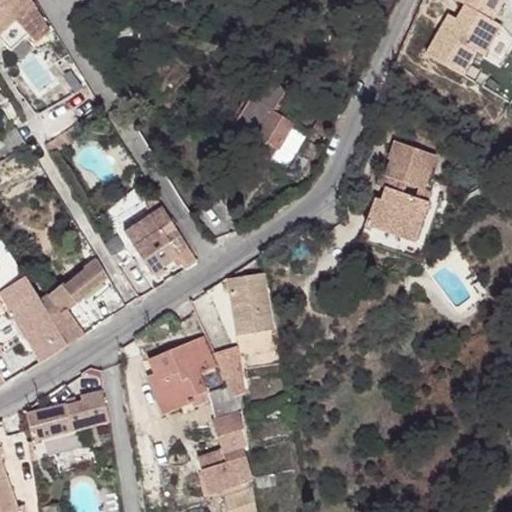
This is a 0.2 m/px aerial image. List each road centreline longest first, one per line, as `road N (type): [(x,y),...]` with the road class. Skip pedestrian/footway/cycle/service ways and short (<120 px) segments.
road 1 (residential): [(218,264),(331,188),(411,0)]
road 2 (residential): [(218,264),(47,3),(53,0)]
road 3 (residential): [(0,399),(106,341),(218,264)]
